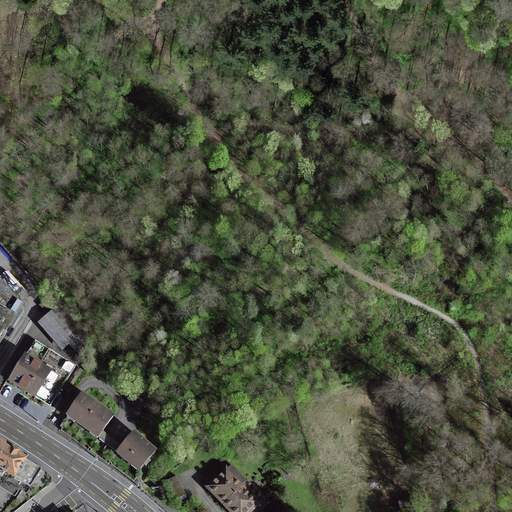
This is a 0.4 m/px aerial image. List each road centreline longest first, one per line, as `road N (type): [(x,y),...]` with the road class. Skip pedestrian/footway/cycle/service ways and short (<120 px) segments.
road 1 (track): [(90,0),(149,19),(221,141),(290,224),(376,283),(432,309),(469,360),(492,417),(494,511)]
road 2 (track): [(511,202),(384,78),(347,0)]
